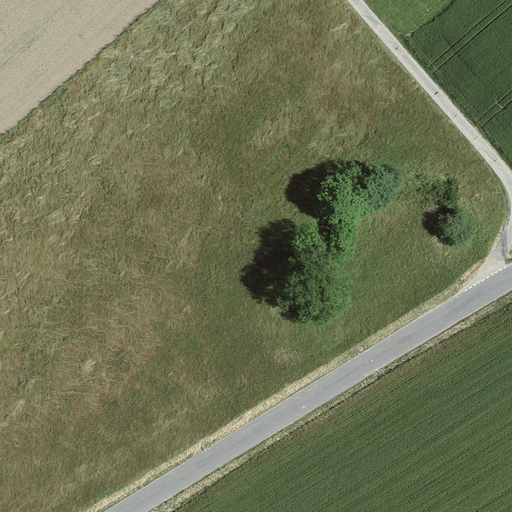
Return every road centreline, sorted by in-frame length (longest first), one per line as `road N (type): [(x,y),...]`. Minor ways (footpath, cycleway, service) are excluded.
road 1 (tertiary): [(511,279),(129,511)]
road 2 (track): [(511,192),(509,178),(354,0)]
